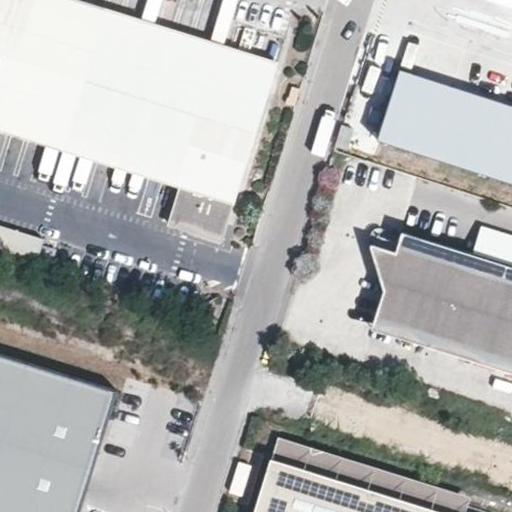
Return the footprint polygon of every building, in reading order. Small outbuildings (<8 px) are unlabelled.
[(222,239),(275,69),(51,0),(0,0),(0,117),(185,175),(171,222),(222,239)] [(511,0),(485,0),(511,8),(511,0)] [(511,102),(401,67),(378,138),(511,180),(511,102)] [(343,126),(337,146),(350,150),(356,130),(343,126)] [(511,232),(481,223),(471,253),(511,266),(511,232)] [(511,267),(404,234),(397,253),(370,244),(385,292),(371,331),(511,376),(511,267)] [(0,355),(0,511),(77,511),(115,391),(0,355)] [(279,431),(273,454),(459,511),(464,511),(471,491),(279,431)] [(459,511),(273,454),(254,511),(459,511)] [(252,463),(239,459),(229,491),(243,495),(252,463)]
